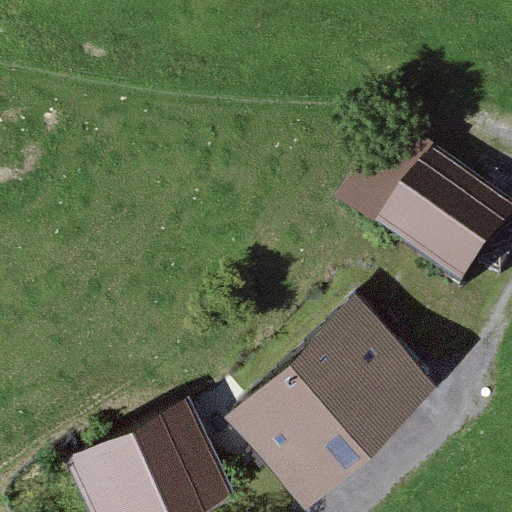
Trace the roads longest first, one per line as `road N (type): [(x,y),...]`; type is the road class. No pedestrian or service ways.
road 1 (track): [(336,511),(478,373),(511,307)]
road 2 (track): [(511,141),(485,122),(380,107)]
